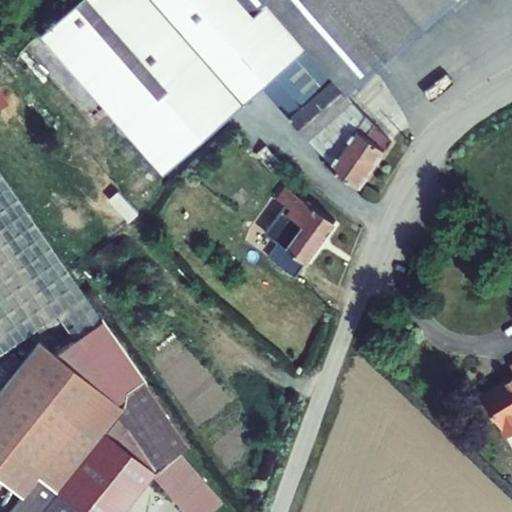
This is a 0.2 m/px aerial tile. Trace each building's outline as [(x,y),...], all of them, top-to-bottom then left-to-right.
[(292,7),(285,0),(98,0),(59,33),(177,174),(280,90),(323,143),(343,161),(340,167),(370,188),(406,141),(367,96),(328,48),(292,7)] [(328,48),(367,96),(482,0),(285,0),(292,7),(328,48)] [(291,140),(276,151),(290,170),(305,159),(291,140)] [(0,184),(0,366),(85,310),(0,184)] [(297,190),(267,229),(291,246),(296,252),(317,266),(347,224),(317,204),(297,190)] [(309,277),(317,266),(296,252),(291,246),(282,258),(309,277)] [(20,511),(59,511),(52,504),(104,450),(88,436),(117,427),(150,402),(107,340),(61,372),(46,358),(0,410),(0,488),(23,509),(20,511)] [(511,385),(494,397),(511,425),(511,385)] [(191,463),(150,402),(117,427),(88,436),(104,450),(133,475),(151,495),(183,468),(191,463)] [(52,504),(59,511),(134,511),(151,495),(133,475),(104,450),(52,504)] [(218,511),(183,468),(151,495),(165,511),(218,511)]
